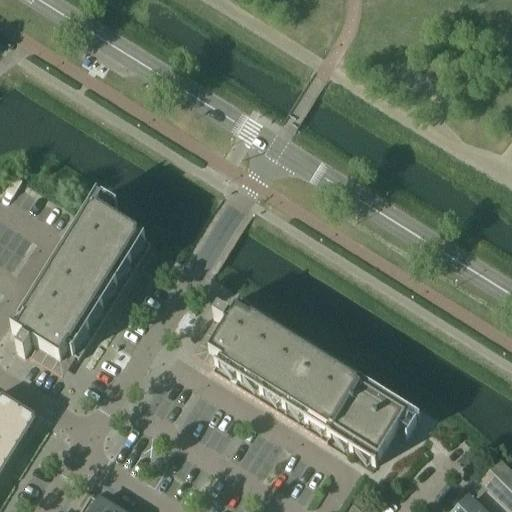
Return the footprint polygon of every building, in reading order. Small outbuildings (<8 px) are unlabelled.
[(78,364),(150,248),(149,248),(144,245),(145,245),(143,243),(142,244),(95,214),(18,338),(12,334),(11,336),(24,344),(16,357),(24,362),(32,349),(37,352),(60,366),(66,356),(71,359),(70,359),(72,361),(73,360),(77,363),(78,364)] [(241,310),(239,309),(230,322),(218,314),(213,322),(225,330),(208,358),(219,364),(216,369),(215,368),(214,370),(215,370),(212,375),(211,375),(210,376),(326,448),(327,447),(326,447),(329,442),(330,443),(331,441),(330,440),(333,436),(378,464),(405,421),(237,316),(241,310)] [(0,451),(11,458),(35,421),(0,398),(0,400),(1,401),(0,403),(0,451)] [(0,476),(11,458),(0,451),(0,476)] [(511,511),(511,484),(499,472),(483,489),(488,493),(475,506),(481,511),(511,511)] [(113,511),(99,503),(98,505),(90,501),(83,511),(113,511)]
